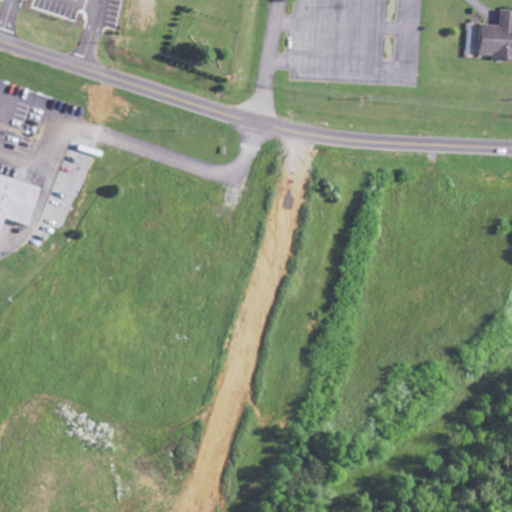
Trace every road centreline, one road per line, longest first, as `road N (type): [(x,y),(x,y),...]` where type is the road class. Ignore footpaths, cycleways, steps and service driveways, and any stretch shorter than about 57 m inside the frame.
road 1 (secondary): [(511,148),(283,129),(0,40)]
road 2 (residential): [(256,122),(275,0)]
